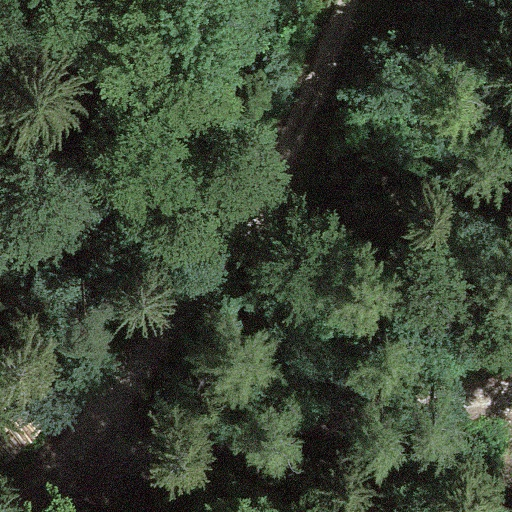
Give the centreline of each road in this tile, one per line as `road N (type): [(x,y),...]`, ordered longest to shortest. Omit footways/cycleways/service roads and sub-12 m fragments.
road 1 (track): [(511,395),(244,430),(55,475)]
road 2 (track): [(55,475),(315,95)]
